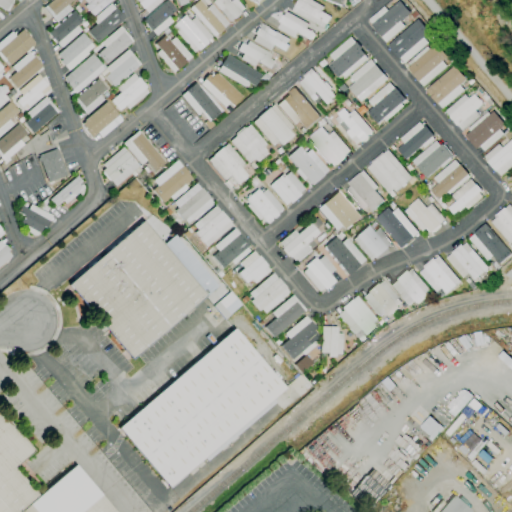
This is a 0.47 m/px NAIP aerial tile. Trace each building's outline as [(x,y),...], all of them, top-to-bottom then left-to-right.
[(14,0),(8,11),(6,10),(5,10),(0,7),(0,0),(14,0)] [(56,22),(43,8),(52,0),(72,0),(67,5),(71,10),(56,22)] [(111,0),(93,16),(85,7),(88,4),(84,0),(111,0)] [(148,13),(144,8),(144,9),(139,3),(139,2),(137,0),(161,0),(162,1),(148,13)] [(156,36),(152,31),(143,21),(168,0),(176,10),(168,17),(173,22),(156,36)] [(214,36),(190,8),(200,0),(207,8),(212,4),(229,24),(214,36)] [(230,22),(213,2),(215,0),(228,0),(230,2),(233,0),(237,0),(245,9),(230,22)] [(324,29),(292,11),(298,0),(310,0),(323,7),(321,12),(330,17),(324,29)] [(386,42),(371,25),(373,24),(369,20),(384,7),(388,11),(399,1),(410,14),(401,22),(405,26),(386,42)] [(96,43),(87,32),(96,24),(92,19),(110,4),(114,8),(115,7),(120,13),(124,19),(96,43)] [(61,48),(49,33),(74,11),(82,21),(76,26),(80,31),(61,48)] [(310,40),(297,33),(294,38),(278,29),(281,23),(278,22),(282,16),(284,16),(286,12),(309,24),(306,29),(314,33),(310,40)] [(194,52),(172,27),(185,16),(190,21),(195,17),(212,37),(206,41),(208,44),(200,51),(198,50),(197,50),(194,52)] [(405,63),(389,45),(418,20),(429,33),(424,38),(428,43),(405,63)] [(285,51),(274,45),(270,51),(253,41),(256,35),(254,34),(258,28),(259,29),(262,24),(270,28),(269,29),(276,33),(277,32),(289,40),(286,44),(288,46),(285,51)] [(106,64),(97,54),(105,48),(101,43),(120,27),(132,41),(106,64)] [(10,65),(0,53),(0,41),(11,31),(15,36),(23,30),(35,44),(10,65)] [(173,73),(156,53),(160,50),(155,44),(165,36),(170,41),(175,37),(191,57),(173,73)] [(345,78),(342,75),(338,78),(328,66),(334,61),(329,56),(351,37),(360,48),(360,49),(365,55),(364,55),(367,59),(345,78)] [(69,70),(65,65),(64,66),(59,60),(60,59),(57,56),(78,38),(81,41),(85,38),(90,43),(85,48),(89,53),(69,70)] [(269,68),(257,61),(254,66),(240,59),(243,53),(237,50),(241,44),(246,46),(248,42),(271,55),(268,59),(272,62),(269,68)] [(424,87),(408,68),(410,66),(408,63),(427,47),(429,49),(435,44),(447,58),(443,61),(447,66),(424,87)] [(113,86),(105,76),(109,73),(105,68),(127,49),(140,64),(113,86)] [(16,89),(8,79),(16,72),(12,67),(29,52),(41,67),(16,89)] [(75,94),(67,84),(65,77),(92,54),(101,65),(103,70),(75,94)] [(244,87),(218,71),(221,66),(220,66),(227,54),(261,75),(254,86),(247,82),(244,87)] [(357,98),(348,88),(355,83),(350,77),(370,60),(376,67),(377,66),(383,73),(382,73),(387,79),(371,93),(367,89),(357,98)] [(443,109),(438,104),(437,104),(426,91),(455,66),(466,79),(460,85),(464,90),(443,109)] [(327,105),(316,92),(311,97),(299,83),(304,78),(304,77),(303,76),(311,69),(315,74),(316,73),(320,77),(319,78),(321,80),(322,80),(325,83),(326,82),(332,89),(330,91),(331,91),(334,94),(333,94),(334,96),(331,99),(332,101),(327,105)] [(233,105),(229,102),(225,107),(200,85),(205,80),(204,79),(208,74),(210,75),(214,71),(241,97),(233,105)] [(119,111),(110,101),(120,93),(116,88),(133,73),(137,78),(138,77),(146,87),(145,89),(148,92),(128,109),(125,106),(119,111)] [(27,108),(24,105),(21,107),(16,101),(22,96),(18,91),(38,74),(49,88),(27,108)] [(86,115),(73,100),(98,79),(106,89),(99,95),(103,100),(86,115)] [(210,121),(202,112),(197,116),(181,96),(186,92),(185,91),(195,83),(220,113),(210,121)] [(377,124),(367,112),(373,107),(368,101),(389,83),(394,89),(395,88),(405,100),(401,104),(403,107),(386,122),(383,119),(377,124)] [(0,105),(0,86),(2,85),(7,91),(4,94),(8,99),(0,105)] [(294,124),(277,104),(282,100),(288,94),(288,92),(293,88),(296,88),(321,117),(306,129),(299,120),(294,124)] [(462,131),(458,126),(457,126),(449,116),(450,116),(446,112),(465,95),(469,99),(474,95),(482,104),(475,110),(479,116),(462,131)] [(32,133),(24,124),(30,118),(26,114),(45,97),(58,111),(32,133)] [(101,138),(97,133),(92,137),(81,124),(85,121),(84,120),(106,102),(122,121),(101,138)] [(0,135),(0,110),(9,103),(17,112),(9,120),(13,124),(0,135)] [(272,146),(253,122),(258,118),(258,117),(269,107),(269,108),(273,104),(292,127),(288,130),(293,135),(281,145),(278,141),(272,146)] [(356,145),(335,119),(339,116),(337,114),(343,109),(349,115),(354,110),(372,132),(367,136),(367,137),(361,142),(360,141),(356,145)] [(484,151),(480,146),(477,149),(465,136),(470,132),(468,129),(487,112),(489,115),(493,112),(504,125),(499,130),(503,135),(484,151)] [(405,160),(397,150),(404,144),(400,139),(419,122),(423,127),(425,126),(433,136),(432,137),(434,139),(424,148),(422,146),(405,160)] [(4,161),(0,156),(0,139),(18,124),(26,134),(19,140),(23,145),(4,161)] [(248,163),(230,141),(236,136),(235,136),(245,128),(249,125),(266,144),(262,148),(263,147),(266,151),(265,152),(267,154),(257,162),(254,158),(248,163)] [(334,166),(331,162),(328,165),(311,145),(314,143),(310,137),(321,127),(328,136),(333,132),(350,151),(345,156),(334,166)] [(155,171),(146,160),(141,165),(123,143),(138,131),(165,163),(155,171)] [(511,166),(501,176),(496,171),(495,172),(487,162),(488,161),(484,157),(498,144),(502,148),(511,139),(511,166)] [(426,178),(412,162),(436,141),(440,146),(442,145),(443,145),(452,155),(451,156),(450,158),(452,160),(442,168),(440,166),(426,178)] [(237,184),(230,176),(225,180),(208,160),(213,156),(213,155),(222,147),(223,147),(227,144),(244,163),(239,167),(247,176),(237,184)] [(116,186),(112,181),(111,181),(102,171),(106,168),(103,164),(123,147),(139,166),(116,186)] [(311,185),(306,178),(303,180),(295,171),(298,168),(287,156),(299,147),(305,154),(310,149),(328,171),(311,185)] [(48,182),(41,161),(39,162),(37,159),(39,158),(38,155),(57,149),(67,176),(48,182)] [(388,193),(367,168),(372,164),(371,163),(383,153),(384,154),(388,150),(411,178),(404,183),(406,185),(402,187),(401,186),(395,191),(393,189),(388,193)] [(440,202),(430,191),(438,184),(433,178),(455,160),(469,177),(440,202)] [(163,203),(153,190),(158,186),(153,180),(176,161),(192,179),(185,185),(187,188),(173,200),(170,197),(163,203)] [(371,211),(367,206),(362,210),(346,191),(351,187),(348,183),(359,173),(360,174),(363,171),(377,187),(374,190),(383,201),(371,211)] [(286,205),(269,186),(283,174),(284,176),(290,172),(304,189),(299,193),(300,195),(291,204),(289,202),(286,205)] [(55,207),(49,200),(77,176),(83,183),(81,185),(84,188),(66,204),(63,200),(55,207)] [(453,214),(448,209),(456,202),(451,196),(470,179),(480,191),(478,193),(482,197),(467,210),(465,207),(460,211),(458,210),(453,214)] [(188,224),(184,219),(184,220),(175,211),(178,208),(174,203),(196,183),(201,189),(202,188),(210,197),(209,198),(213,203),(188,224)] [(268,224),(267,222),(266,223),(262,218),(259,220),(247,206),(250,203),(246,199),(257,189),(259,191),(261,190),(262,192),(266,189),(283,209),(277,213),(278,215),(274,219),(273,217),(271,219),(273,220),(268,224)] [(336,230),(317,209),(338,191),(359,216),(344,229),(341,226),(336,230)] [(431,234),(426,228),(422,232),(404,212),(409,208),(408,207),(417,199),(426,209),(431,204),(445,219),(439,224),(440,226),(431,234)] [(34,236),(24,230),(22,228),(24,224),(21,222),(24,217),(17,214),(21,206),(28,209),(31,204),(52,216),(45,228),(42,227),(39,233),(38,233),(37,235),(34,236)] [(511,241),(509,244),(491,222),(496,218),(494,216),(504,208),(505,209),(509,205),(511,208),(511,241)] [(207,247),(195,233),(198,230),(194,225),(215,206),(232,225),(207,247)] [(376,218),(388,208),(392,213),(397,208),(418,233),(413,237),(414,238),(401,248),(376,218)] [(131,359),(68,285),(141,222),(205,296),(131,359)] [(295,262),(291,257),(290,258),(282,248),(283,247),(279,243),(294,230),(297,235),(310,224),(319,233),(305,245),(310,250),(295,262)] [(499,264),(492,257),(487,261),(469,239),(474,235),(473,234),(485,224),(511,254),(499,264)] [(370,260),(353,239),(356,236),(368,226),(373,233),(378,228),(391,243),(385,247),(386,248),(374,258),(374,257),(370,260)] [(223,268),(213,257),(219,251),(214,246),(235,228),(239,234),(249,246),(247,248),(250,251),(234,265),(231,261),(223,268)] [(348,275),(324,247),(335,237),(340,243),(346,238),(364,260),(359,265),(348,275)] [(0,266),(0,240),(4,245),(5,244),(9,250),(7,251),(11,256),(0,266)] [(474,280),(469,273),(463,278),(446,258),(452,254),(451,253),(460,245),(462,247),(466,243),(488,268),(474,280)] [(255,283),(252,279),(247,283),(239,274),(244,269),(240,263),(253,251),(258,257),(259,256),(267,266),(266,267),(270,271),(255,283)] [(319,292),(303,272),(307,268),(305,266),(314,258),(317,261),(323,256),(335,270),(329,275),(334,282),(325,290),(324,288),(319,292)] [(440,297),(437,292),(436,293),(419,273),(424,269),(422,267),(432,259),(434,261),(438,257),(460,282),(446,294),(441,288),(440,289),(444,294),(440,297)] [(409,306),(390,285),(396,280),(395,279),(405,271),(406,272),(410,269),(429,291),(425,295),(426,295),(416,304),(414,302),(409,306)] [(266,314),(262,309),(260,311),(252,302),(255,299),(250,293),(273,273),(278,279),(279,278),(287,287),(285,288),(289,293),(266,314)] [(381,320),(363,297),(368,293),(367,292),(377,284),(378,285),(382,281),(401,303),(396,307),(398,308),(388,316),(387,315),(381,320)] [(274,337),(266,328),(277,318),(272,313),(292,295),(305,310),(274,337)] [(364,335),(360,330),(355,334),(338,315),(343,310),(341,308),(351,300),(352,300),(356,297),(368,311),(364,315),(374,326),(364,335)] [(224,319),(213,306),(220,301),(230,313),(224,319)] [(293,359),(282,346),(290,339),(285,334),(306,316),(316,328),(313,331),(319,337),(314,341),(317,345),(305,355),(302,352),(293,359)] [(336,357),(328,357),(328,353),(321,353),(322,326),(337,327),(337,334),(342,334),(341,354),(336,354),(336,357)] [(169,488),(118,428),(234,329),(285,389),(169,488)] [(0,511),(0,409),(34,450),(14,467),(39,496),(75,465),(114,511),(0,511)] [(439,511),(454,495),(471,510),(470,511),(439,511)]
